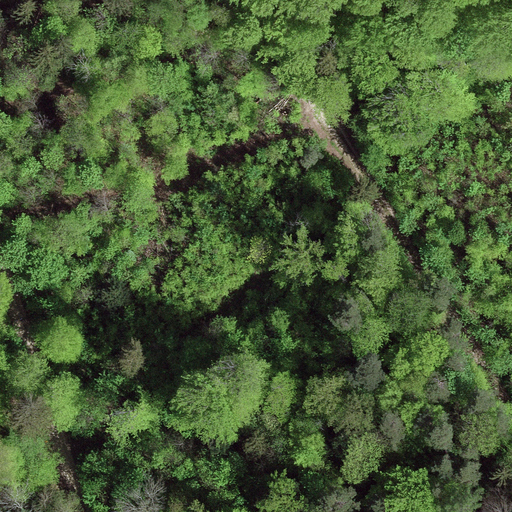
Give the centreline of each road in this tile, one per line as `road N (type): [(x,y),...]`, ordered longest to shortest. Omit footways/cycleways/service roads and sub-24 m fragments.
road 1 (track): [(236,0),(389,214),(511,416)]
road 2 (track): [(0,271),(81,511)]
